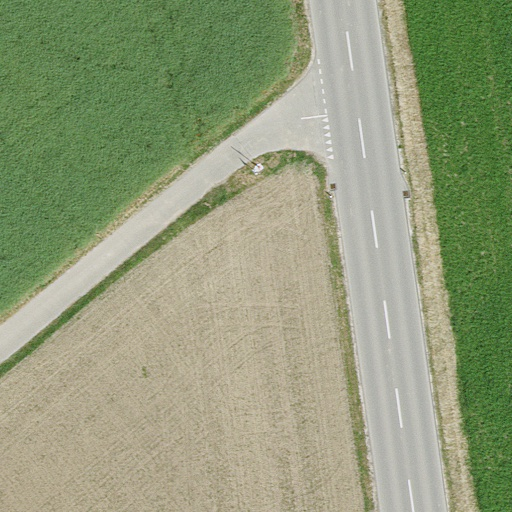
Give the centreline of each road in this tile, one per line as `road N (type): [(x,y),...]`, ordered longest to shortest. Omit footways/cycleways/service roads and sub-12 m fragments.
road 1 (tertiary): [(416,511),(340,0)]
road 2 (track): [(0,342),(348,57)]
